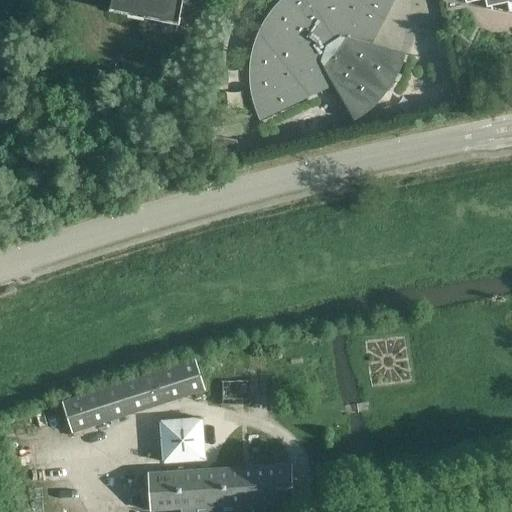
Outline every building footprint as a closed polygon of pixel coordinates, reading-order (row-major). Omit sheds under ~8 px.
[(111,0),(111,5),(112,5),(111,9),(128,12),(129,8),(161,15),(161,19),(177,22),(178,17),(179,18),(182,0),(111,0)] [(370,45),(393,0),(282,0),(283,0),(270,15),(259,33),(252,54),(250,72),(251,91),(252,98),(253,102),(254,106),(255,109),(257,113),(260,119),(334,85),(354,120),(361,116),(366,112),(381,98),(386,92),(391,85),(399,68),(400,68),(402,63),(403,57),(404,54),(370,45)] [(511,0),(442,0),(443,2),(448,3),(448,2),(445,1),(445,0),(464,0),(465,3),(466,4),(467,4),(467,3),(480,0),(484,0),(487,7),(487,8),(488,8),(511,12),(511,0)] [(236,141),(213,137),(208,160),(239,152),(236,141)] [(195,360),(62,403),(72,433),(205,390),(195,360)] [(210,382),(209,406),(250,405),(251,381),(210,382)] [(163,464),(191,462),(207,461),(204,417),(160,421),(163,464)] [(239,505),(252,504),(293,501),(291,464),(148,473),(151,510),(239,505)]
